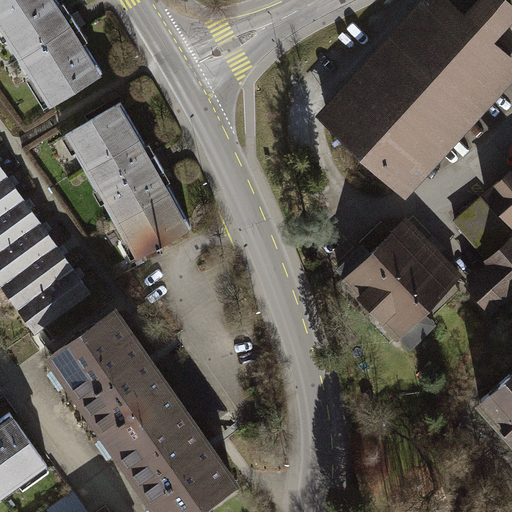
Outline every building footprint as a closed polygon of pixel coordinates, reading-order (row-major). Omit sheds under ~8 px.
[(0,0),(0,28),(47,105),(98,69),(56,0),(0,0)] [(474,0),(465,11),(452,0),(432,0),(325,114),(407,190),(511,76),(511,58),(493,40),(511,19),(511,7),(504,0),(474,0)] [(120,102),(65,131),(133,256),(187,227),(120,102)] [(92,295),(0,167),(0,280),(38,334),(92,295)] [(511,223),(511,169),(511,170),(496,183),(499,186),(488,195),(493,200),(511,223)] [(511,223),(493,200),(464,228),(492,259),(468,285),(493,315),(509,300),(511,286),(511,223)] [(455,274),(399,213),(332,273),(387,335),(455,274)] [(202,511),(243,482),(116,307),(46,357),(158,511),(202,511)] [(415,347),(444,320),(434,309),(405,336),(415,347)] [(176,367),(213,421),(226,412),(190,359),(176,367)] [(511,373),(478,405),(511,441),(511,373)] [(0,497),(48,464),(14,415),(0,425),(0,497)] [(82,511),(71,496),(47,511),(82,511)]
